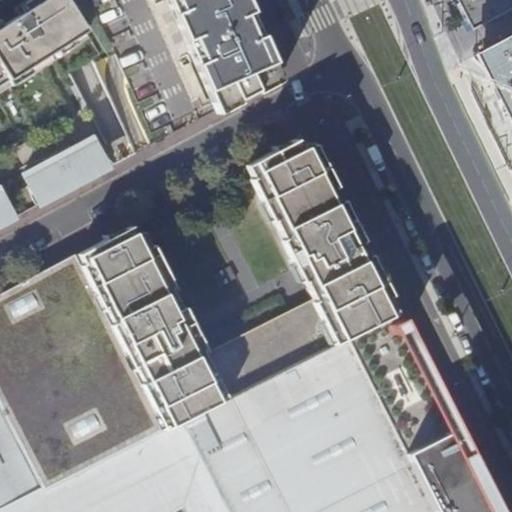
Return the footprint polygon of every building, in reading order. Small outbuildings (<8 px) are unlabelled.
[(0,83),(6,80),(10,86),(54,58),(50,52),(84,31),(64,0),(28,0),(18,7),(21,13),(1,26),(0,24),(0,83)] [(189,42),(219,107),(278,76),(262,46),(241,0),(169,0),(173,8),(180,5),(195,39),(189,42)] [(511,0),(467,0),(481,27),(511,11),(511,0)] [(89,134),(20,171),(32,193),(42,188),(48,198),(95,173),(90,162),(101,156),(89,134)] [(259,183),(256,186),(298,269),(300,268),(309,284),(306,286),(312,296),(335,342),(341,339),(391,312),(306,144),(277,160),(271,148),(248,161),(259,183)] [(172,205),(166,208),(176,227),(182,224),(172,205)] [(75,252),(74,253),(162,429),(164,433),(179,425),(183,423),(226,399),(203,354),(202,353),(195,356),(185,337),(192,333),(136,220),(100,239),(102,242),(77,255),(75,252)] [(0,491),(34,474),(44,493),(162,429),(74,253),(73,251),(0,290),(0,491)] [(214,272),(220,284),(236,275),(230,264),(214,272)] [(312,296),(203,354),(226,399),(322,348),(335,342),(312,296)] [(335,342),(183,423),(228,511),(501,511),(455,423),(451,426),(400,328),(406,326),(400,315),(395,318),(391,312),(341,339),(335,342)] [(34,474),(0,491),(0,511),(152,511),(186,494),(195,511),(228,511),(183,423),(179,425),(164,433),(162,429),(44,493),(34,474)]
